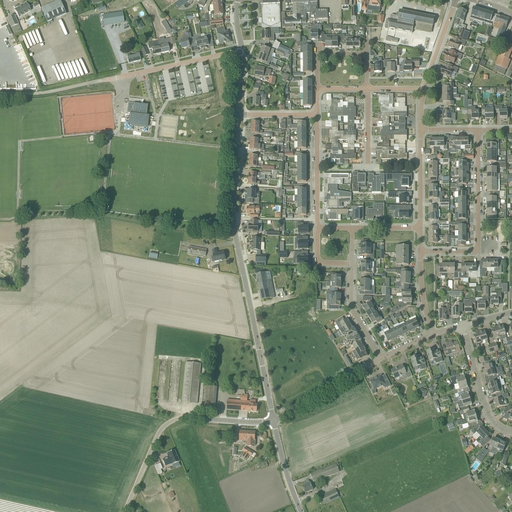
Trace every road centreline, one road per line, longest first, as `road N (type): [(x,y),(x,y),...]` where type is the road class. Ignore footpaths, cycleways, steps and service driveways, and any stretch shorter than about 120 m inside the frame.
road 1 (residential): [(272,420),(235,232),(237,114)]
road 2 (unclassified): [(125,511),(169,423),(272,420)]
road 3 (residential): [(420,252),(478,245),(478,130)]
road 4 (residential): [(86,84),(240,52)]
road 5 (unclassified): [(272,420),(380,358)]
road 6 (residential): [(511,432),(495,427),(484,411),(460,326)]
